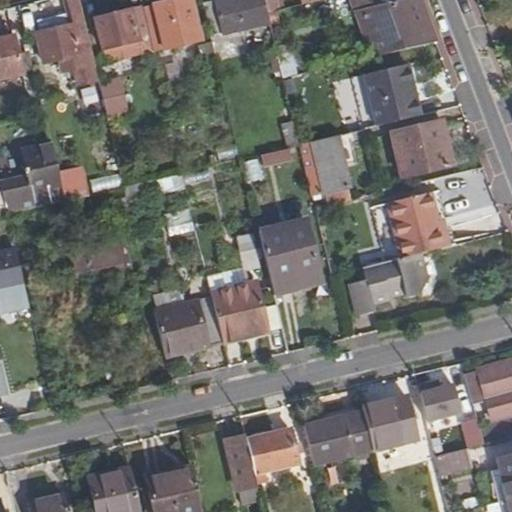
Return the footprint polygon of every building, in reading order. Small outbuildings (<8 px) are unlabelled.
[(100,75),(82,0),(65,0),(72,27),(40,34),(47,65),(60,62),(63,73),(76,70),(80,84),(101,80),(100,75)] [(43,0),(48,25),(67,21),(63,0),(43,0)] [(176,0),(146,7),(152,31),(161,28),(166,51),(203,41),(193,0),(176,0)] [(220,0),(228,33),(276,21),(274,11),(270,0),(220,0)] [(371,0),(380,0),(392,52),(439,41),(423,0),(369,0),(371,0)] [(146,7),(135,9),(136,13),(99,22),(106,52),(109,52),(111,63),(157,52),(152,31),(146,7)] [(0,41),(0,82),(25,77),(16,38),(0,41)] [(221,57),(218,43),(206,46),(209,61),(221,57)] [(279,77),(295,75),(292,47),(276,48),(279,77)] [(351,76),(363,128),(420,115),(408,63),(351,76)] [(165,85),(160,68),(149,70),(154,88),(165,85)] [(118,91),(114,71),(100,75),(101,80),(105,94),(118,91)] [(295,146),(305,143),(300,121),(289,124),(295,146)] [(404,180),(455,168),(445,123),(395,136),(404,180)] [(305,143),(318,195),(355,186),(343,134),(305,143)] [(15,178),(1,181),(7,206),(9,214),(54,203),(52,189),(66,185),(56,144),(28,151),(35,181),(17,184),(15,178)] [(261,167),(290,161),(288,148),(258,154),(261,167)] [(127,186),(130,199),(160,192),(157,178),(127,186)] [(436,191),(391,202),(405,257),(423,253),(454,245),(450,227),(450,226),(445,227),(443,220),(436,191)] [(164,212),(167,235),(192,231),(190,209),(164,212)] [(275,286),(322,274),(311,222),(263,233),(275,286)] [(240,239),(248,272),(262,269),(254,236),(240,239)] [(72,251),(79,282),(131,270),(123,238),(72,251)] [(4,252),(0,252),(0,288),(12,286),(4,252)] [(429,281),(423,253),(405,257),(367,266),(369,278),(353,282),(360,314),(378,310),(376,302),(394,298),(393,295),(408,292),(409,297),(422,294),(429,281)] [(212,283),(215,295),(251,286),(248,272),(212,281),(212,283)] [(275,286),(278,296),(324,285),(322,274),(275,286)] [(154,298),(164,342),(223,327),(215,295),(212,283),(154,298)] [(260,284),(251,286),(215,295),(223,327),(227,344),(273,334),(260,284)] [(511,361),(467,374),(474,397),(486,394),(488,401),(494,428),(500,426),(498,420),(502,419),(511,416),(511,361)] [(431,385),(455,382),(453,366),(430,369),(431,385)] [(425,388),(432,420),(461,414),(455,388),(444,391),(442,384),(425,388)] [(486,394),(474,397),(476,404),(488,401),(486,394)] [(409,399),(364,409),(365,413),(374,452),(419,441),(409,399)] [(307,427),(316,466),(374,452),(365,413),(307,427)] [(487,445),(479,416),(465,420),(472,449),(487,445)] [(249,440),(256,475),(300,465),(291,430),(249,440)] [(256,475),(249,440),(248,438),(229,443),(240,492),(242,492),(259,488),(256,475)] [(471,449),(441,456),(446,477),(476,469),(471,449)] [(511,458),(497,462),(507,502),(511,500),(511,458)] [(155,511),(203,511),(193,468),(148,480),(155,511)] [(101,511),(141,511),(131,470),(93,479),(101,511)] [(259,488),(242,492),(246,506),(263,502),(259,488)] [(33,511),(67,511),(64,495),(31,502),(33,511)]
